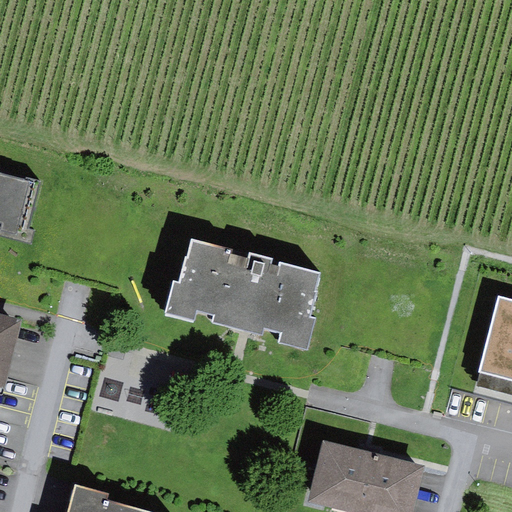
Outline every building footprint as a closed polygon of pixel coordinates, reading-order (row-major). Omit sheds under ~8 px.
[(41,184),(0,174),(0,224),(2,225),(0,232),(0,239),(31,246),(35,231),(30,230),(41,184)] [(231,253),(192,243),(188,260),(186,259),(179,285),(174,284),(165,317),(194,324),(197,315),(215,320),(213,326),(244,334),(264,339),(265,333),(280,337),(278,347),(309,355),(317,322),(310,320),(321,275),(280,265),(279,270),(270,268),(271,264),(250,258),(249,263),(230,258),(231,253)] [(511,303),(500,300),(480,374),(511,382),(511,303)] [(21,321),(0,316),(0,388),(5,389),(21,321)] [(414,511),(425,469),(323,444),(308,505),(337,511),(414,511)] [(107,497),(76,488),(69,511),(140,511),(105,503),(107,497)]
